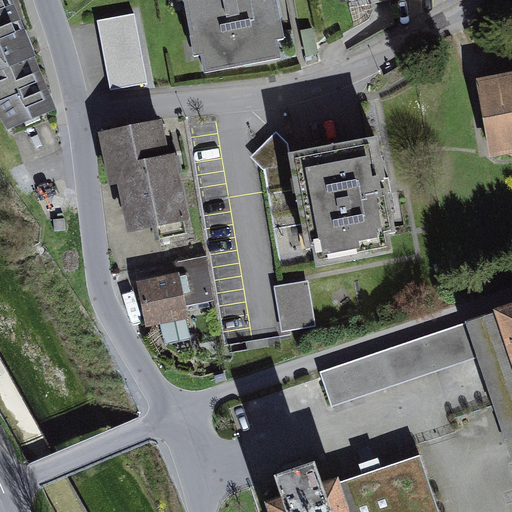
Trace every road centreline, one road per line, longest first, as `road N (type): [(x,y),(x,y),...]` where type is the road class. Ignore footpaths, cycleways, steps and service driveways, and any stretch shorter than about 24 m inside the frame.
road 1 (residential): [(79,112),(306,88),(365,69),(473,0)]
road 2 (residential): [(511,291),(169,416)]
road 3 (residential): [(169,416),(105,303),(79,112)]
